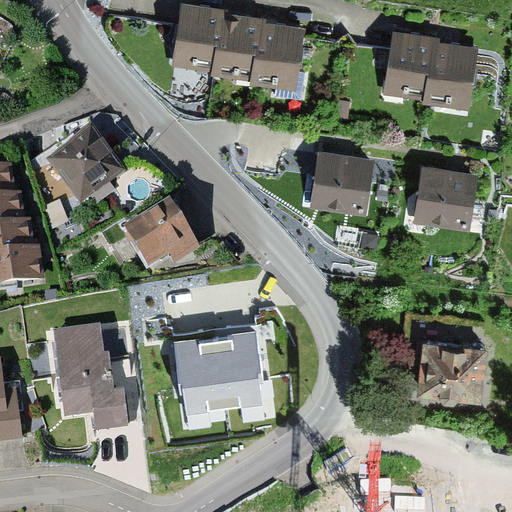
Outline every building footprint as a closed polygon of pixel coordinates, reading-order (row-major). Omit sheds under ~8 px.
[(212,72),(220,8),(179,2),(171,67),(212,72)] [(257,54),(262,17),(225,12),(225,8),(220,8),(212,72),(211,75),(249,80),(253,53),(257,54)] [(249,85),(297,92),(306,27),(266,22),(267,17),(262,17),(257,54),(253,53),(249,80),(249,85)] [(424,101),(433,35),(393,30),(383,95),(424,101)] [(424,104),(470,111),(479,46),(440,41),(441,36),(433,35),(424,101),(424,104)] [(82,207),(127,173),(94,129),(48,162),(82,207)] [(310,208),(367,216),(374,159),(318,150),(310,208)] [(413,222),(470,231),(479,174),(422,165),(413,222)] [(0,201),(19,198),(14,168),(0,169),(0,201)] [(0,229),(28,225),(23,197),(19,198),(0,201),(0,229)] [(177,269),(203,253),(173,204),(126,232),(150,272),(172,259),(177,269)] [(0,257),(37,251),(32,224),(28,225),(0,229),(0,257)] [(0,289),(46,283),(41,251),(37,251),(0,257),(0,289)] [(50,304),(57,327),(87,319),(80,296),(50,304)] [(98,433),(131,429),(126,393),(116,394),(111,358),(106,359),(102,331),(56,337),(66,419),(95,416),(98,433)] [(235,338),(218,341),(226,405),(243,404),(244,407),(266,404),(263,381),(267,381),(260,331),(235,334),(235,338)] [(203,338),(177,341),(183,393),(186,392),(189,414),(210,411),(210,407),(226,405),(218,341),(204,343),(203,338)] [(488,349),(424,342),(417,396),(440,399),(444,404),(454,405),(458,401),(482,403),(488,349)] [(0,445),(24,443),(18,392),(6,393),(2,363),(0,362),(0,445)]
